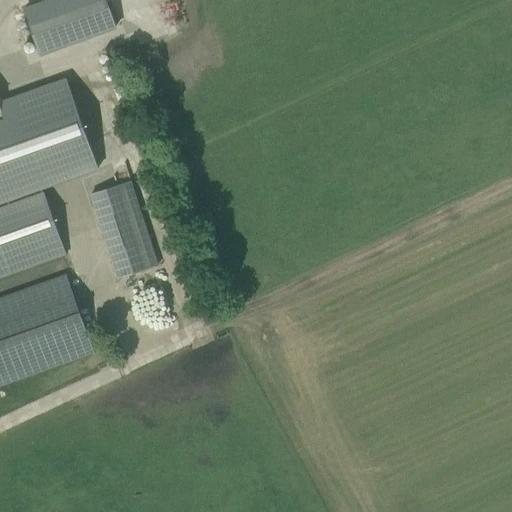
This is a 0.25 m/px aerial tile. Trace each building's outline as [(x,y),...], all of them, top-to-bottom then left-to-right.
[(106,0),(44,0),(22,8),(39,56),(117,28),(106,0)] [(0,206),(101,171),(67,79),(0,102),(0,206)] [(153,248),(130,181),(89,194),(112,261),(153,248)] [(0,277),(61,256),(39,195),(0,208),(0,277)] [(0,386),(93,354),(66,275),(0,298),(0,386)]
